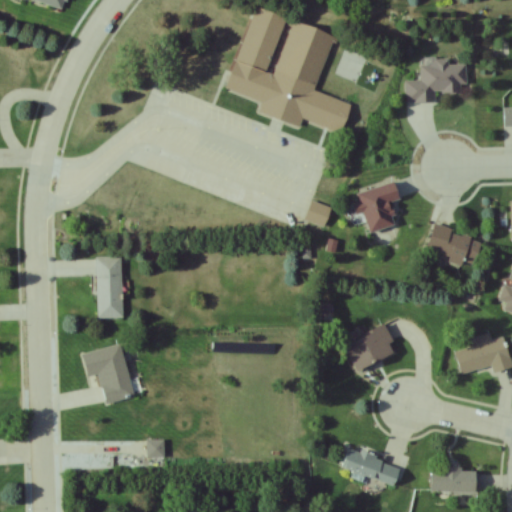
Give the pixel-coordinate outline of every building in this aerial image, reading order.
[(334,36),(291,21),(274,72),(270,70),(288,18),(254,7),(227,89),(261,101),(258,111),(300,125),(302,119),(342,133),(351,104),(315,92),(334,36)] [(435,92),(465,92),(465,61),(420,61),(420,81),(405,81),(405,102),(435,102),(435,92)] [(511,107),(502,107),(503,127),(511,126),(511,107)] [(396,226),(390,201),(400,199),(396,182),(355,192),(360,214),(364,213),(369,232),(396,226)] [(474,266),(482,238),(433,225),(426,254),(474,266)] [(121,256),(96,256),(96,317),(122,317),(121,256)] [(396,353),(385,326),(345,342),(356,369),(396,353)] [(504,337),(491,340),(489,334),(474,337),(476,346),(455,351),(460,373),(491,366),(492,372),(511,367),(504,337)] [(108,403),(133,396),(120,343),(95,350),(108,403)] [(163,455),(163,441),(148,440),(147,454),(163,455)] [(349,475),(394,489),(402,464),(348,446),(341,467),(351,470),(349,475)] [(431,467),(431,491),(476,492),(477,468),(431,467)]
